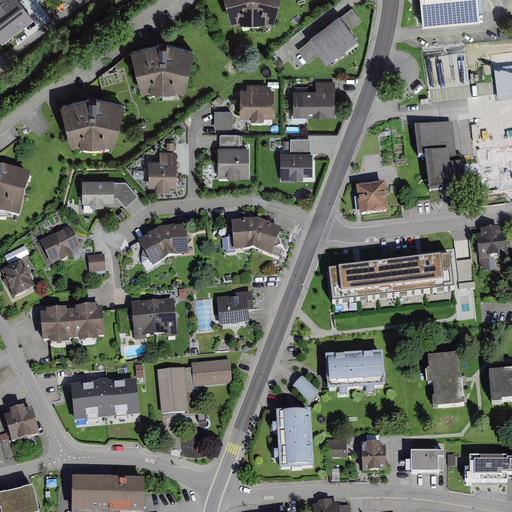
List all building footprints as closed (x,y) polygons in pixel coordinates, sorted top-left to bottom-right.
[(229,0),(235,19),(241,19),(269,21),(276,23),(283,0),(229,0)] [(420,0),(423,26),(480,21),(478,0),(420,0)] [(363,22),(354,9),(298,48),(308,62),(321,53),(328,62),(361,40),(353,29),(363,22)] [(161,44),(135,51),(146,91),(154,89),(179,89),(187,91),(195,51),(171,45),(161,44)] [(497,95),(498,101),(511,99),(511,68),(494,70),(496,82),(497,95)] [(334,79),(317,79),(317,89),(305,90),(306,122),(316,122),(316,118),(335,117),(334,79)] [(269,84),(250,83),(250,89),(242,89),(241,115),(253,115),(253,119),(264,119),(264,116),(275,116),(276,90),(268,89),(269,84)] [(91,97),(64,106),(74,144),(83,143),(107,143),(117,146),(126,105),(100,96),(91,97)] [(233,111),(216,111),(216,128),(233,128),(233,111)] [(452,124),(417,128),(415,128),(418,157),(425,156),(430,192),(466,188),(463,163),(457,164),(452,124)] [(243,134),(220,134),(220,176),(249,176),(250,145),(243,145),(243,134)] [(313,139),(291,139),(291,151),(282,151),(282,182),(292,181),(292,179),(304,179),(304,175),(313,174),(313,139)] [(160,161),(151,161),(150,187),(178,187),(178,149),(160,149),(160,161)] [(0,167),(0,214),(15,215),(25,217),(33,175),(6,168),(0,167)] [(115,180),(83,180),(83,204),(115,205),(115,197),(118,197),(125,207),(139,196),(128,183),(116,184),(115,180)] [(357,189),(360,217),(389,214),(386,185),(357,189)] [(259,218),(234,224),(237,249),(250,248),(263,251),(273,255),(285,232),(259,218)] [(502,227),(483,229),(484,235),(479,236),(483,272),(500,270),(498,257),(511,255),(509,235),(503,235),(502,227)] [(72,228),(42,241),(52,262),(81,250),(72,228)] [(174,229),(174,228),(160,229),(170,258),(189,256),(187,228),(174,229)] [(147,237),(148,238),(138,244),(153,268),(170,258),(160,229),(147,237)] [(465,232),(431,235),(434,263),(426,264),(432,330),(473,327),(465,232)] [(395,252),(353,256),(355,277),(375,275),(377,290),(419,286),(417,264),(416,259),(395,261),(395,252)] [(105,253),(89,254),(91,272),(106,271),(105,253)] [(23,263),(2,273),(12,297),(34,288),(23,263)] [(238,298),(219,299),(221,325),(250,323),(249,313),(255,313),(254,293),(238,295),(238,298)] [(175,301),(134,304),(136,337),(177,335),(175,301)] [(104,309),(43,314),(45,342),(106,338),(104,309)] [(387,355),(329,357),(330,389),(389,386),(387,355)] [(459,356),(431,358),(433,383),(438,382),(440,407),(468,405),(466,378),(461,378),(459,356)] [(192,369),(158,372),(161,415),(188,413),(187,393),(191,393),(196,393),(195,389),(232,386),(230,362),(192,365),(192,369)] [(511,372),(494,374),(497,405),(506,404),(506,401),(511,400),(511,372)] [(296,374),(289,384),(313,400),(320,390),(296,374)] [(72,390),(75,428),(141,423),(138,385),(72,390)] [(33,410),(7,418),(15,443),(41,435),(33,410)] [(313,414),(278,416),(280,473),(315,472),(313,414)] [(329,442),(331,456),(348,454),(346,440),(329,442)] [(387,444),(362,445),(364,474),(389,472),(387,444)] [(445,455),(411,455),(411,475),(439,475),(439,472),(444,472),(445,455)] [(511,461),(508,462),(508,458),(470,458),(470,470),(465,470),(465,483),(508,483),(508,478),(511,477),(511,461)] [(147,511),(148,480),(76,478),(75,511),(120,511),(147,511)] [(38,511),(33,490),(0,498),(0,511),(38,511)]
